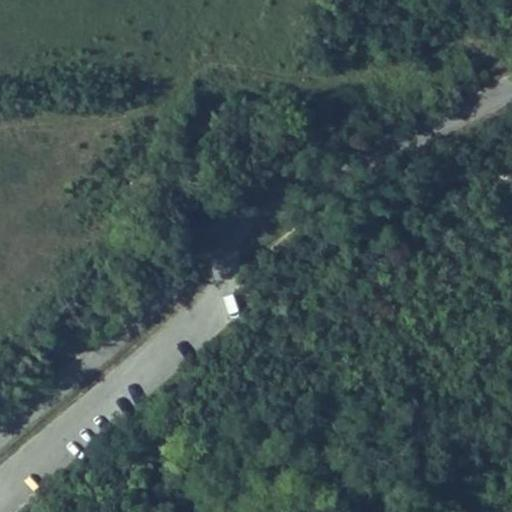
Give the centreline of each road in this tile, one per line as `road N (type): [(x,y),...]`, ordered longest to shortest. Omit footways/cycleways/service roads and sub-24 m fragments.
road 1 (tertiary): [(511,87),(256,208),(0,437)]
road 2 (track): [(511,178),(368,191),(318,211),(261,251),(242,255),(215,246)]
